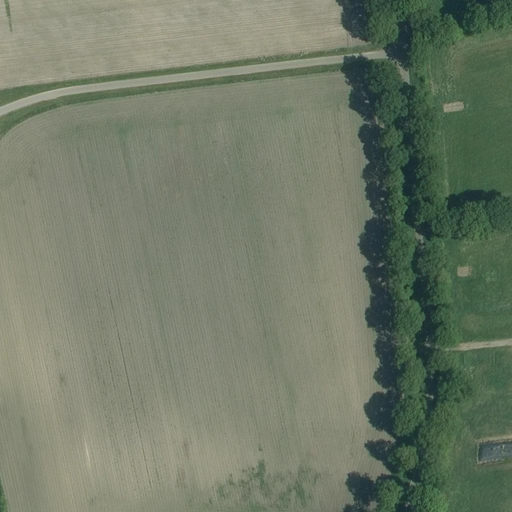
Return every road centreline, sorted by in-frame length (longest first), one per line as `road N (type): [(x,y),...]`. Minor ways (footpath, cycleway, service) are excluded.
road 1 (unclassified): [(405,511),(430,412),(403,52)]
road 2 (unclassified): [(0,113),(71,90),(403,52)]
